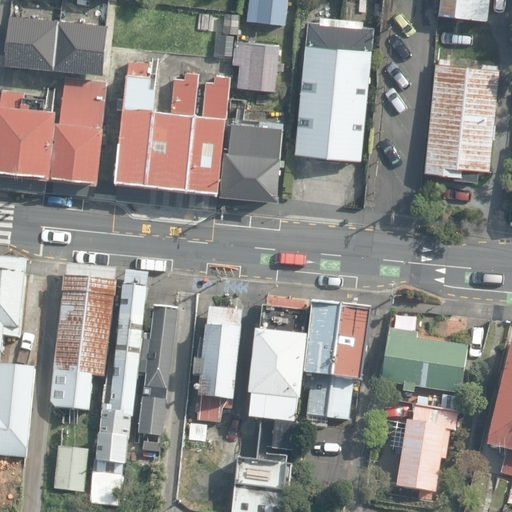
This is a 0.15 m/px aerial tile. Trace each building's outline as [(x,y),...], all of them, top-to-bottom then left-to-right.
[(249,0),(248,22),(288,26),(290,0),(249,0)] [(215,20),(216,9),(207,9),(206,19),(215,20)] [(62,18),(16,13),(11,64),(57,68),(62,18)] [(110,23),(62,18),(57,68),(105,74),(110,23)] [(317,161),(332,162),(338,159),(362,161),(371,52),(372,52),(374,29),(370,21),(320,18),(320,23),(307,22),(297,155),(314,156),(317,161)] [(238,87),(277,90),(280,45),(237,41),(234,66),(240,67),(238,87)] [(455,180),(478,183),(479,170),(490,171),(500,68),(452,63),(453,61),(439,59),(439,64),(436,63),(426,174),(455,177),(455,180)] [(116,201),(147,204),(157,111),(159,89),(151,88),(151,76),(152,65),(130,62),(116,201)] [(189,208),(198,114),(196,114),(200,75),(186,73),(186,80),(175,79),(172,113),(157,111),(147,204),(189,208)] [(203,115),(198,114),(189,208),(216,211),(218,194),(219,194),(219,192),(220,192),(224,151),(227,118),(230,78),(216,77),(215,84),(207,83),(203,115)] [(66,78),(62,123),(55,178),(53,192),(96,196),(97,185),(99,185),(104,127),(103,127),(107,81),(66,78)] [(55,178),(62,123),(56,123),(57,111),(31,108),(32,104),(24,103),(25,93),(2,91),(0,105),(0,189),(46,194),(48,177),(55,178)] [(220,196),(280,202),(281,194),(278,194),(285,127),(234,122),(231,151),(225,151),(222,171),(220,192),(220,196)] [(0,255),(0,269),(27,272),(29,258),(0,255)] [(50,405),(90,410),(94,377),(106,378),(118,271),(68,266),(68,277),(65,277),(50,405)] [(0,351),(5,352),(6,336),(22,338),(28,272),(27,272),(0,269),(0,351)] [(134,418),(139,375),(143,341),(151,272),(127,269),(110,410),(103,409),(92,502),(121,505),(132,418),(134,418)] [(328,425),(329,418),(342,307),(313,303),(305,375),(312,376),(308,416),(313,416),(312,424),(328,425)] [(233,511),(286,511),(309,312),(263,306),(260,331),(255,330),(247,396),(250,396),(247,419),(262,421),(258,460),(240,458),(233,511)] [(153,342),(143,341),(139,375),(146,375),(139,434),(165,437),(180,309),(157,307),(153,342)] [(233,411),(243,310),(205,307),(200,357),(192,357),(191,374),(196,374),(194,396),(200,396),(198,422),(225,424),(226,411),(233,411)] [(342,307),(329,418),(350,420),(355,380),(362,381),(370,310),(342,307)] [(381,382),(458,394),(466,347),(417,339),(417,333),(389,329),(381,382)] [(511,475),(511,348),(488,446),(505,451),(500,473),(511,475)] [(0,454),(28,457),(37,366),(0,362),(0,454)] [(398,487),(436,494),(447,431),(456,432),(459,413),(414,405),(412,418),(410,418),(398,487)] [(189,440),(206,441),(207,429),(190,428),(189,440)] [(57,488),(85,491),(89,450),(61,447),(57,488)]
